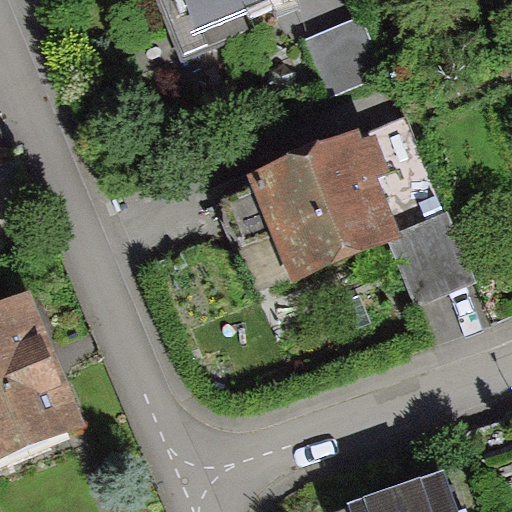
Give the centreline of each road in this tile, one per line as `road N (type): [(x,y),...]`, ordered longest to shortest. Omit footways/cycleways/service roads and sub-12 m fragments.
road 1 (residential): [(0,54),(181,494)]
road 2 (residential): [(181,494),(511,365)]
